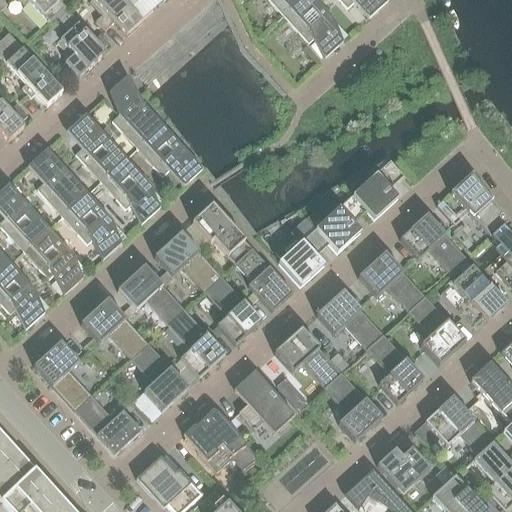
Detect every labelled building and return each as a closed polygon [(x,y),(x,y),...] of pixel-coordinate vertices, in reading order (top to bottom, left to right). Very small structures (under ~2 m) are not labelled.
[(52,0),(15,0),(24,9),(28,5),(48,27),(64,13),(52,0)] [(101,19),(94,25),(103,35),(114,25),(125,38),(141,23),(119,0),(90,0),(92,2),(88,6),(101,19)] [(265,0),(282,19),(303,0),(265,0)] [(310,0),(303,0),(282,19),(308,47),(312,43),(323,64),(342,46),(333,24),(310,0)] [(381,0),(335,0),(346,12),(352,6),(367,23),(386,6),(381,0)] [(72,57),(73,58),(64,66),(78,81),(104,57),(67,16),(59,23),(69,35),(56,47),(68,60),(72,57)] [(8,37),(0,43),(0,60),(25,88),(21,92),(30,102),(34,98),(45,111),(61,96),(8,37)] [(100,37),(93,43),(102,54),(109,47),(100,37)] [(117,119),(111,125),(136,152),(161,129),(143,110),(127,80),(108,97),(117,119)] [(0,105),(0,138),(7,146),(23,131),(19,127),(27,120),(16,107),(8,114),(0,105)] [(81,153),(74,158),(99,186),(125,163),(84,119),(65,136),(81,153)] [(186,157),(161,129),(136,152),(161,180),(167,174),(182,191),(201,174),(186,157)] [(42,188),(36,193),(61,221),(86,198),(61,170),(46,154),(27,171),(42,188)] [(150,190),(125,163),(99,186),(124,213),(129,209),(140,230),(159,213),(150,190)] [(395,176),(383,163),(350,183),(359,193),(351,200),(373,224),(396,202),(383,187),(395,176)] [(508,225),(470,178),(449,197),(489,242),(501,231),(508,225)] [(0,218),(4,223),(0,225),(0,231),(22,256),(48,233),(7,189),(0,195),(0,218)] [(111,225),(86,198),(61,221),(86,248),(90,244),(101,265),(120,248),(111,225)] [(213,243),(235,268),(251,253),(211,209),(191,227),(209,247),(213,243)] [(359,236),(338,212),(314,234),(336,257),(359,236)] [(449,279),(466,263),(425,219),(399,243),(417,263),(427,254),(449,279)] [(501,231),(489,242),(508,263),(495,275),(511,294),(511,231),(509,228),(503,233),(501,231)] [(48,233),(22,256),(48,283),(52,279),(63,300),(82,283),(73,260),(48,233)] [(181,273),(203,297),(220,281),(180,237),(153,261),(171,281),(181,273)] [(281,264),(277,267),(299,291),(323,269),(301,246),(293,237),(273,255),(281,264)] [(292,297),(251,253),(235,268),(251,286),(247,290),(271,316),(292,297)] [(0,276),(9,268),(0,257),(0,276)] [(385,292),(407,317),(424,301),(384,257),(357,281),(375,301),(385,292)] [(9,268),(0,276),(0,308),(9,318),(13,314),(24,335),(43,318),(34,295),(9,268)] [(145,306),(167,330),(183,315),(143,270),(116,295),(135,315),(145,306)] [(506,308),(502,303),(471,270),(439,298),(470,332),(482,321),(486,326),(506,308)] [(260,326),(220,281),(203,297),(225,321),(216,330),(234,350),(260,326)] [(343,331),(365,355),(382,339),(342,295),(315,319),(333,339),(343,331)] [(429,341),(419,350),(438,370),(464,346),(452,333),(447,327),(424,301),(407,317),(429,341)] [(130,363),(147,348),(106,304),(80,328),(98,348),(108,339),(130,363)] [(224,359),(183,315),(167,330),(189,354),(179,363),(197,383),(224,359)] [(454,321),(447,327),(452,333),(459,326),(454,321)] [(301,369),(323,393),(340,377),(300,333),(273,357),(291,377),(301,369)] [(387,379),(377,388),(396,408),(422,384),(382,339),(365,355),(387,379)] [(511,345),(499,357),(511,371),(511,345)] [(33,371),(73,415),(90,400),(68,376),(78,367),(59,347),(33,371)] [(187,393),(147,348),(130,363),(152,388),(142,397),(160,417),(187,393)] [(335,354),(326,362),(339,376),(347,368),(335,354)] [(469,385),(509,429),(511,426),(511,393),(488,367),(469,385)] [(233,394),(246,409),(237,417),(253,435),(262,427),(273,439),(293,420),(253,375),(233,394)] [(347,419),(337,428),(354,446),(380,422),(340,377),(323,393),(347,419)] [(284,383),(276,390),(298,413),(305,406),(284,383)] [(112,424),(90,400),(73,415),(113,460),(140,435),(122,415),(112,424)] [(451,401),(424,426),(446,450),(458,439),(477,459),(491,446),(451,401)] [(240,474),(244,472),(245,474),(253,468),(251,467),(254,465),(254,464),(255,463),(255,462),(255,461),(253,457),(250,453),(248,451),(245,448),(241,443),(238,440),(232,434),(227,428),(215,415),(214,415),(213,414),(212,414),(211,415),(210,416),(195,431),(193,429),(182,440),(215,477),(227,466),(225,464),(229,461),(231,460),(240,473),(239,473),(240,474)] [(239,428),(234,422),(227,428),(232,434),(239,428)] [(511,426),(509,429),(501,437),(511,448),(511,426)] [(67,511),(37,479),(0,437),(0,506),(2,509),(5,511),(67,511)] [(511,469),(491,446),(464,471),(465,472),(473,465),(493,486),(485,493),(501,511),(502,511),(511,503),(511,469)] [(402,498),(429,474),(410,453),(401,461),(394,454),(376,470),(402,498)] [(177,474),(164,460),(161,463),(159,461),(135,483),(151,501),(155,498),(167,511),(186,511),(201,499),(177,474)] [(453,480),(444,470),(434,479),(443,489),(453,480)] [(405,511),(371,474),(357,487),(344,498),(357,511),(358,511),(360,509),(363,511),(405,511)] [(482,511),(453,480),(443,489),(431,501),(440,511),(482,511)]
